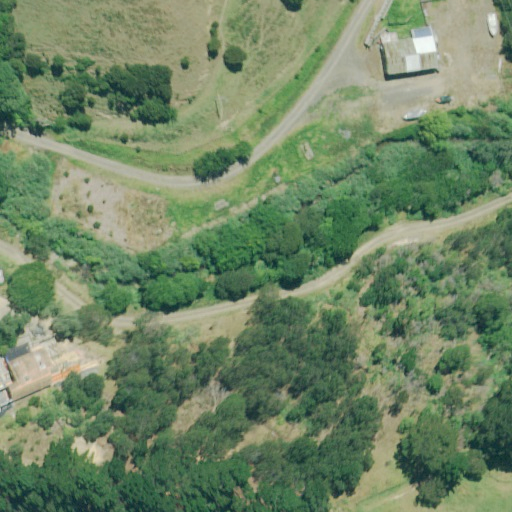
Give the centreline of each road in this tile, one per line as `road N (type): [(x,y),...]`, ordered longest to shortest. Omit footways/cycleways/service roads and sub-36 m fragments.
road 1 (track): [(0,221),(24,236),(49,271),(160,321),(322,285),(395,230),(439,228),(511,196)]
road 2 (track): [(323,0),(210,124),(130,142),(65,143),(0,169)]
